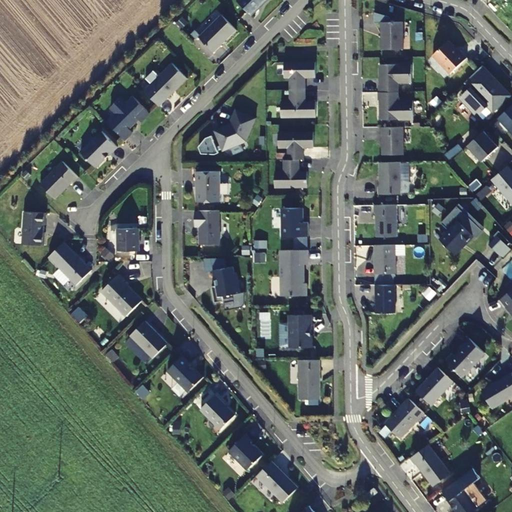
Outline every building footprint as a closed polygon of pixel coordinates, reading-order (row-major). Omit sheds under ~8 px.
[(239,0),(236,3),(251,17),(267,0),(239,0)] [(213,54),(236,31),(221,16),(198,39),(213,54)] [(381,50),(403,50),(402,23),(381,23),(381,50)] [(432,56),(450,75),(466,58),(459,51),(457,53),(454,49),(454,47),(447,41),(432,56)] [(290,91),(305,91),(305,78),(315,78),(315,63),(284,63),(284,79),(289,79),(290,91)] [(187,80),(172,65),(144,92),(159,108),(187,80)] [(378,85),(378,93),(398,93),(398,84),(412,84),(411,65),(379,66),(380,85),(378,85)] [(465,83),(471,89),(485,75),(492,82),(494,79),(481,67),(465,83)] [(485,75),(471,89),(461,98),(477,115),(487,106),(493,111),(509,95),(494,79),(492,82),(485,75)] [(305,103),(305,91),(290,91),(290,103),(281,103),(281,119),(316,118),(316,102),(305,103)] [(398,102),(398,93),(378,93),(378,101),(380,101),(380,121),(413,120),(413,101),(398,102)] [(116,115),(107,124),(125,142),(133,134),(129,131),(139,121),(141,124),(150,115),(133,98),(126,105),(120,100),(110,109),(116,115)] [(511,105),(498,119),(511,133),(511,105)] [(244,152),(241,145),(246,143),(256,120),(236,111),(232,121),(233,121),(231,127),(230,126),(215,132),(223,152),(231,149),(234,156),(244,152)] [(403,155),(403,128),(380,128),(380,136),(382,136),(382,155),(403,155)] [(484,131),(469,146),(483,162),(499,147),(484,131)] [(102,133),(81,154),(96,169),(105,160),(109,156),(110,157),(118,149),(102,133)] [(299,161),(303,161),(303,149),(314,148),(314,133),(278,134),(279,149),(288,149),(288,161),(299,161)] [(299,173),(299,161),(288,161),(284,161),(284,173),(275,173),(275,189),(308,188),(307,173),(299,173)] [(63,163),(40,185),(56,201),(72,184),(74,185),(79,179),(63,163)] [(401,195),(401,163),(379,163),(380,187),(378,187),(378,195),(401,195)] [(511,168),(509,166),(493,180),(511,201),(511,168)] [(221,203),(220,172),(196,173),(196,182),(198,182),(198,188),(196,188),(196,197),(198,197),(198,203),(221,203)] [(398,238),(397,205),(392,206),(374,206),(374,214),(376,214),(376,238),(398,238)] [(303,209),(282,209),(282,238),(308,238),(308,223),(303,223),(303,209)] [(220,245),(220,212),(219,212),(211,212),(195,212),(196,228),(200,228),(201,246),(220,245)] [(23,246),(44,247),(45,235),(44,234),(44,227),(45,227),(46,215),(25,214),(23,246)] [(440,239),(455,254),(465,245),(465,246),(474,236),(458,220),(440,239)] [(140,252),(140,229),(118,230),(119,252),(140,252)] [(506,243),(499,235),(491,244),(497,251),(506,243)] [(49,259),(77,287),(92,272),(64,244),(49,259)] [(375,275),(396,274),(395,245),(375,246),(375,275)] [(102,256),(109,261),(114,256),(106,250),(102,256)] [(281,251),(282,297),(307,297),(307,284),(305,284),(304,265),(309,265),(309,251),(281,251)] [(233,268),(213,272),(216,287),(212,288),(215,304),(225,303),(224,298),(240,294),(237,274),(234,274),(233,268)] [(125,282),(119,276),(103,293),(127,318),(143,302),(125,283),(125,282)] [(377,314),(396,314),(395,286),(376,286),(377,314)] [(511,291),(501,301),(507,307),(508,306),(511,310),(511,291)] [(312,329),(312,316),(290,316),(290,348),(312,348),(312,337),(311,337),(311,329),(312,329)] [(169,345),(146,322),(131,337),(153,360),(169,345)] [(464,377),(486,353),(472,340),(465,348),(467,349),(459,358),(457,358),(455,356),(449,363),(464,377)] [(112,351),(107,356),(114,363),(119,358),(112,351)] [(184,357),(168,372),(188,392),(191,392),(205,379),(196,370),(195,370),(190,366),(191,365),(184,357)] [(300,400),(321,400),(321,361),(299,361),(300,400)] [(455,383),(439,368),(417,391),(433,406),(455,383)] [(511,373),(482,391),(493,409),(511,398),(511,373)] [(236,417),(216,396),(201,411),(221,431),(236,417)] [(426,413),(410,399),(386,424),(402,439),(426,413)] [(464,414),(472,412),(470,403),(462,405),(464,414)] [(253,442),(247,436),(230,453),(248,472),(265,456),(252,443),(253,442)] [(434,486),(451,474),(430,445),(416,455),(411,459),(416,465),(417,464),(434,486)] [(299,489),(273,462),(258,477),(284,503),(299,489)] [(463,492),(456,481),(444,490),(443,491),(451,501),(450,502),(456,511),(454,511),(461,511),(453,501),(466,492),(465,490),(463,492)] [(378,493),(372,484),(364,489),(371,499),(378,493)] [(472,511),(478,508),(466,492),(453,501),(461,511),(472,511)]
